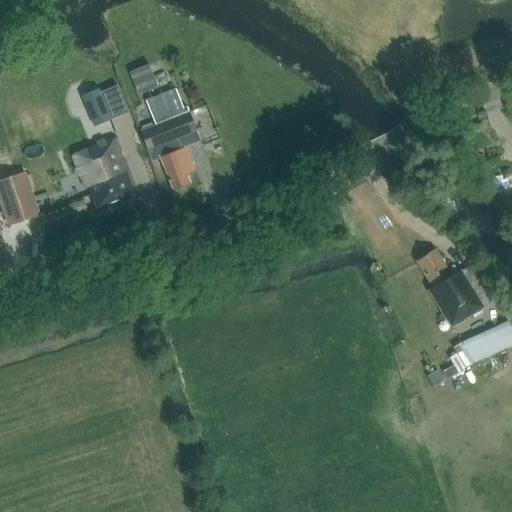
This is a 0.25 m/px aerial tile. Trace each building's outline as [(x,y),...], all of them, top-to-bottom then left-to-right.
[(410,54),(407,43),(396,46),(400,58),(410,54)] [(129,71),(138,93),(157,86),(148,64),(129,71)] [(81,86),(85,95),(81,97),(93,126),(109,119),(107,114),(116,109),(112,98),(109,99),(101,77),(81,86)] [(184,114),(175,90),(145,102),(155,126),(139,132),(151,162),(160,159),(172,190),(189,183),(186,175),(194,172),(184,147),(180,149),(176,139),(196,132),(188,113),(184,114)] [(71,157),(83,189),(87,188),(95,210),(133,195),(112,141),(71,157)] [(40,216),(26,174),(0,182),(0,207),(7,227),(40,216)] [(416,262),(432,287),(427,290),(450,326),(480,307),(459,274),(452,278),(435,250),(416,262)] [(501,312),(508,308),(500,295),(494,299),(501,312)] [(473,364),(511,346),(511,330),(507,324),(461,344),(473,364)] [(452,365),(441,371),(445,378),(456,372),(452,365)] [(433,386),(443,380),(437,370),(427,376),(433,386)]
